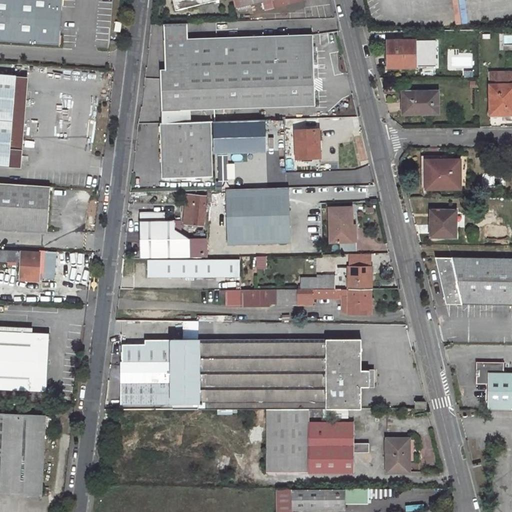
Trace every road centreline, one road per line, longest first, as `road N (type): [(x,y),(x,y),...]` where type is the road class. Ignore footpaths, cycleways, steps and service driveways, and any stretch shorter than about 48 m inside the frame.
road 1 (unclassified): [(139,0),(77,511)]
road 2 (unclassified): [(468,511),(376,138)]
road 3 (unclassified): [(376,138),(343,0)]
road 4 (residential): [(376,138),(511,137)]
